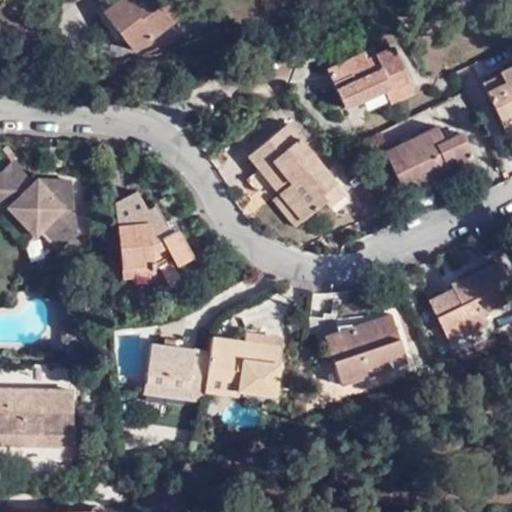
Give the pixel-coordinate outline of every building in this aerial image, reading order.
[(127,0),(124,2),(121,0),(119,0),(100,15),(132,54),(181,14),(170,0),(127,0)] [(387,93),(393,105),(417,94),(396,50),(370,62),(366,56),(330,73),(347,110),(387,93)] [(511,120),(511,70),(485,83),(505,124),(511,120)] [(353,124),(393,105),(387,93),(347,110),(353,124)] [(326,197),(340,185),(289,124),(249,157),(281,196),(304,223),(328,203),(330,201),(326,197)] [(440,128),(387,153),(406,192),(451,171),(453,174),(478,163),(464,134),(446,141),(440,128)] [(0,181),(0,180),(0,213),(5,213),(33,243),(44,234),(63,255),(78,241),(72,186),(57,186),(48,197),(37,185),(33,191),(13,169),(0,181)] [(57,186),(37,185),(48,197),(57,186)] [(349,195),(340,185),(326,197),(330,201),(328,203),(333,208),(349,195)] [(304,223),(281,196),(275,200),(299,228),(304,223)] [(136,280),(136,289),(155,288),(155,278),(170,268),(177,277),(194,268),(178,242),(172,245),(158,218),(148,223),(137,203),(114,216),(121,281),(136,280)] [(473,281),(455,290),(430,301),(446,332),(461,325),(466,334),(491,322),(486,313),(511,300),(511,282),(502,262),(471,276),(473,281)] [(452,285),(455,290),(473,281),(471,276),(452,285)] [(136,291),(136,289),(136,280),(121,281),(122,291),(136,291)] [(328,339),(345,387),(412,364),(394,316),(357,329),(355,325),(341,329),(344,333),(328,339)] [(461,325),(446,332),(451,341),(466,334),(461,325)] [(66,338),(87,339),(87,330),(66,330),(66,338)] [(251,336),(250,343),(285,348),(286,340),(251,336)] [(87,352),(87,339),(66,338),(66,351),(87,352)] [(250,343),(216,339),(216,342),(214,354),(211,377),(244,380),(242,393),(279,397),(285,348),(250,343)] [(167,348),(178,349),(179,342),(168,341),(167,348)] [(211,377),(214,354),(178,349),(167,348),(153,346),(148,395),(208,403),(209,393),(211,377)] [(244,380),(211,377),(209,393),(242,396),(242,393),(244,380)] [(0,392),(0,418),(69,420),(69,394),(0,392)] [(0,418),(0,448),(68,450),(69,420),(0,418)]
